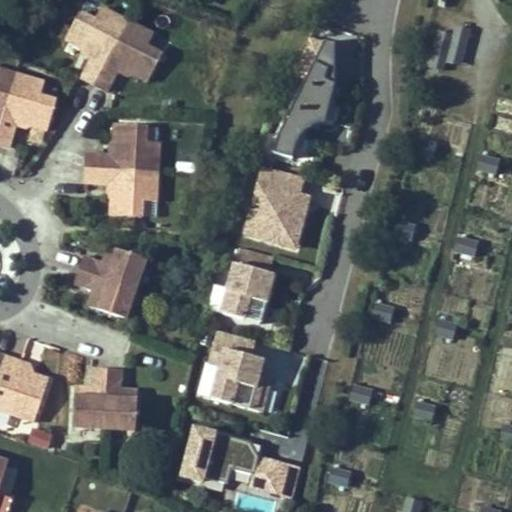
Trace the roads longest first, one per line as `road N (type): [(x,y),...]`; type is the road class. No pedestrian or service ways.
road 1 (residential): [(378,0),(379,117),(313,325)]
road 2 (residential): [(0,192),(28,221),(34,247),(25,294),(0,309)]
road 3 (unknown): [(0,191),(21,191),(42,177),(82,97)]
